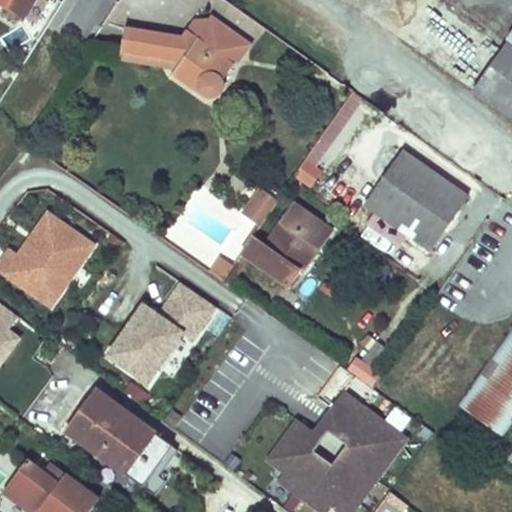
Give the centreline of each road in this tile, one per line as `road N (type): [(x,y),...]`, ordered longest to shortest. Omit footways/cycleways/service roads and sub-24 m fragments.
road 1 (residential): [(0,203),(24,175),(46,175),(289,345)]
road 2 (residential): [(511,154),(319,0)]
